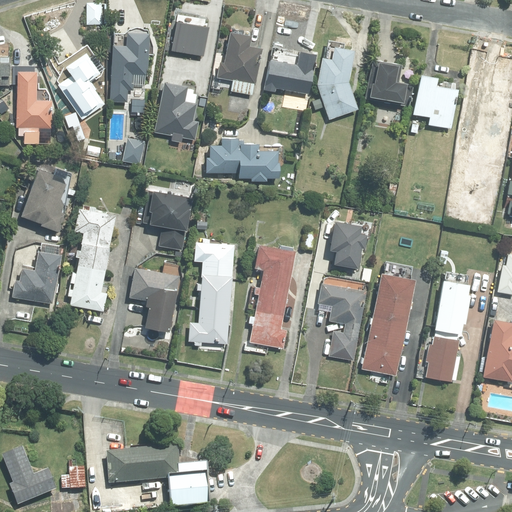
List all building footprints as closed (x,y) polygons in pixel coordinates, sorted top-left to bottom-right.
[(100,24),(99,2),(84,3),(86,25),(100,24)] [(176,21),(171,50),(202,56),(208,28),(176,21)] [(247,33),(225,30),(220,62),(215,61),(213,77),(230,80),(228,90),(250,94),(258,47),(245,45),(247,33)] [(130,73),(144,74),(144,32),(122,32),(122,44),(108,44),(107,101),(125,101),(125,89),(129,89),(130,73)] [(316,56),(312,84),(325,118),(354,107),(343,78),(348,48),(326,44),(324,57),(316,56)] [(311,52),(294,50),(292,63),(264,58),(259,89),(271,91),(272,87),(288,90),(286,96),(303,99),(311,52)] [(65,75),(53,83),(78,118),(100,102),(84,79),(95,71),(80,51),(59,66),(65,75)] [(368,59),(361,97),(407,105),(410,84),(395,81),(398,64),(368,59)] [(32,70),(12,70),(13,126),(16,126),(16,134),(20,134),(20,143),(37,143),(36,126),(48,126),(47,99),(32,99),(32,70)] [(431,75),(414,73),(408,113),(425,115),(424,124),(448,127),(453,88),(430,85),(431,75)] [(183,84),(159,80),(150,132),(191,139),(195,119),(189,118),(192,102),(180,100),(183,84)] [(497,92),(468,89),(465,120),(473,121),(473,127),(483,128),(480,149),(502,151),(503,137),(506,138),(507,129),(505,129),(508,98),(497,97),(497,92)] [(126,109),(110,108),(109,121),(125,122),(126,109)] [(142,140),(124,137),(120,160),(138,163),(142,140)] [(202,156),(202,171),(233,171),(233,176),(247,176),(247,179),(261,179),(261,176),(273,176),(273,149),(252,149),(252,143),(233,143),(233,138),(216,138),(216,143),(204,143),(204,156),(202,156)] [(504,156),(488,154),(484,178),(500,181),(504,156)] [(32,167),(16,215),(36,222),(35,224),(53,230),(60,211),(55,210),(58,203),(54,202),(55,200),(52,199),(58,182),(54,180),(56,175),(32,167)] [(139,221),(159,225),(156,245),(179,249),(183,228),(181,228),(187,196),(145,189),(139,221)] [(62,303),(99,309),(102,291),(96,290),(110,214),(73,207),(69,230),(79,231),(77,241),(73,241),(62,303)] [(208,220),(196,219),(196,229),(208,230),(208,220)] [(355,224),(328,220),(323,249),(330,250),(328,263),(352,267),(356,247),(359,247),(361,233),(354,231),(355,224)] [(319,229),(306,226),(303,247),(316,249),(319,229)] [(185,342),(224,343),(227,242),(189,241),(189,259),(197,260),(195,322),(186,321),(185,342)] [(289,249),(252,242),(248,266),(258,268),(245,341),(280,347),(284,328),(275,327),(289,249)] [(50,302),(56,254),(32,251),(30,269),(17,267),(15,279),(11,279),(9,297),(50,302)] [(499,264),(494,291),(511,294),(511,288),(511,287),(511,253),(505,252),(502,264),(499,264)] [(372,267),(363,265),(360,279),(370,281),(372,267)] [(164,331),(174,274),(130,266),(124,296),(142,300),(137,326),(164,331)] [(416,277),(381,271),(364,367),(399,373),(416,277)] [(368,285),(322,278),(319,298),(334,301),(332,316),(347,319),(346,328),(336,326),(331,351),(356,355),(368,285)] [(463,282),(437,278),(430,328),(456,332),(463,282)] [(509,376),(511,376),(511,333),(506,333),(508,321),(489,318),(479,376),(508,381),(509,376)] [(452,355),(454,339),(429,335),(428,343),(424,343),(422,360),(425,360),(423,376),(452,380),(456,355),(452,355)] [(178,443),(104,448),(107,484),(170,480),(170,474),(178,473),(177,463),(180,463),(179,453),(178,443)] [(11,484),(19,503),(57,488),(49,468),(35,474),(23,445),(2,454),(14,483),(11,484)] [(86,487),(85,465),(77,465),(77,459),(70,460),(70,474),(61,475),(62,488),(86,487)] [(178,473),(170,474),(170,480),(171,506),(209,504),(206,461),(180,463),(177,463),(178,473)] [(165,492),(126,495),(126,507),(166,505),(165,492)]
